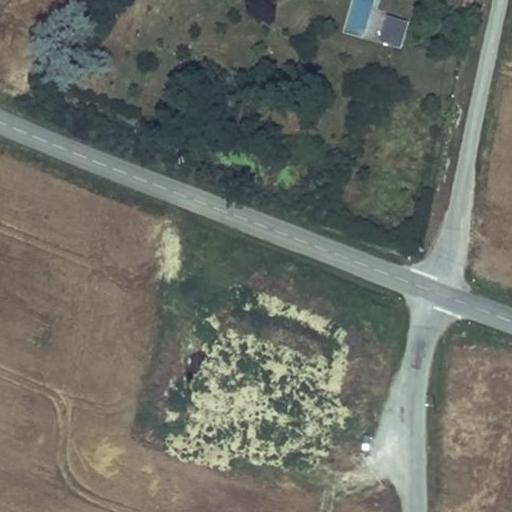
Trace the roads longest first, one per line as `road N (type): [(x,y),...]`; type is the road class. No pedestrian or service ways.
road 1 (tertiary): [(438,297),(0,120)]
road 2 (unclassified): [(498,0),(438,297)]
road 3 (unclassified): [(438,297),(428,331),(417,511)]
